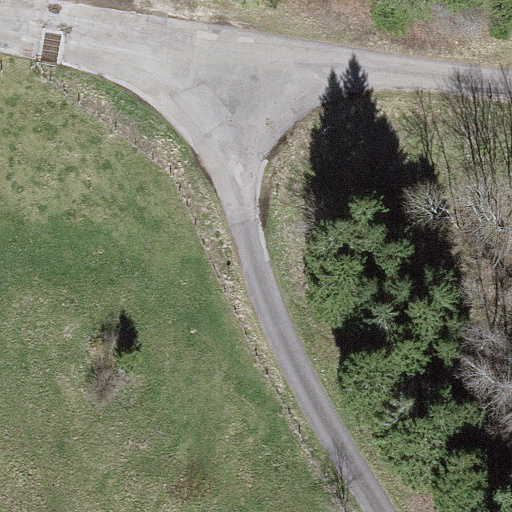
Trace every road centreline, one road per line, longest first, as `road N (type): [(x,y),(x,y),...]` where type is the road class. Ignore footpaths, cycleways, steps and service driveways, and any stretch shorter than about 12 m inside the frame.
road 1 (unclassified): [(511,82),(208,47),(0,8)]
road 2 (track): [(208,47),(231,183),(274,317),(379,511)]
